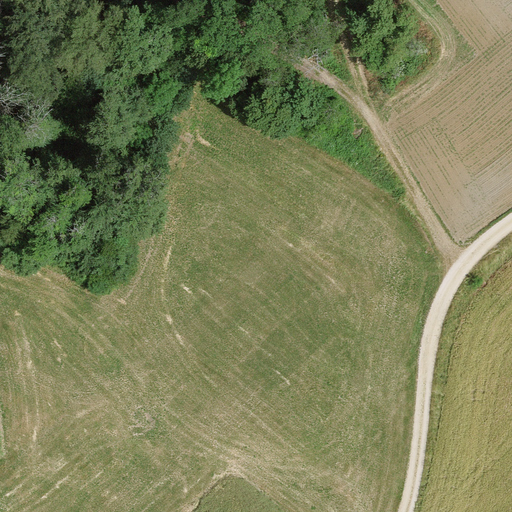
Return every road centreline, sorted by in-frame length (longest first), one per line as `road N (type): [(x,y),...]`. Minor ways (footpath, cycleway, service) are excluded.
road 1 (track): [(462,265),(358,100),(248,28),(183,0)]
road 2 (track): [(407,511),(435,314),(462,265)]
